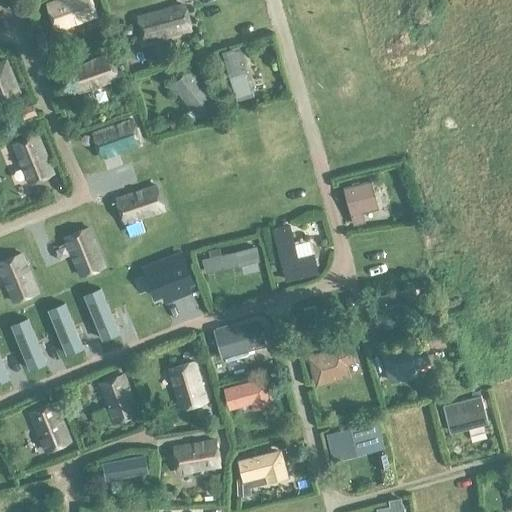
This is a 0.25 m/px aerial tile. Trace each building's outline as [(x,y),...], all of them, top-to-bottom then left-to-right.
[(92,0),(54,0),(46,3),(56,32),(98,17),(92,0)] [(214,0),(218,12),(251,2),(250,0),(214,0)] [(184,3),(135,16),(136,21),(135,21),(141,40),(142,40),(143,45),(192,32),(191,27),(192,27),(187,7),(185,7),(184,3)] [(349,12),(303,25),(308,44),(316,42),(318,50),(345,42),(343,35),(355,32),(349,12)] [(44,33),(35,36),(39,48),(48,45),(44,33)] [(239,47),(222,52),(237,101),(254,96),(239,47)] [(111,52),(68,67),(78,96),(120,81),(111,52)] [(8,58),(0,60),(0,103),(23,93),(8,58)] [(362,58),(316,70),(321,90),(328,88),(330,95),(357,87),(355,80),(367,77),(362,58)] [(190,69),(168,87),(176,96),(179,93),(199,118),(218,103),(190,69)] [(24,120),(37,114),(33,103),(19,108),(24,120)] [(375,103),(329,116),(334,135),(341,134),(343,141),(370,133),(368,126),(380,123),(375,103)] [(231,114),(246,161),(267,155),(252,108),(231,114)] [(133,117),(90,133),(100,161),(143,146),(133,117)] [(191,129),(197,154),(219,149),(213,124),(191,129)] [(39,133),(10,145),(28,186),(56,173),(39,133)] [(387,149),(341,161),(346,181),(353,179),(355,186),(382,179),(380,171),(392,168),(387,149)] [(293,204),(307,201),(298,163),(257,172),(261,191),(288,185),(293,204)] [(197,218),(242,202),(233,178),(188,195),(197,218)] [(157,183),(114,197),(124,226),(167,212),(157,183)] [(399,194),(353,207),(359,226),(366,224),(368,231),(395,224),(393,216),(405,213),(399,194)] [(290,224),(272,228),(286,282),(319,274),(314,254),(298,257),(290,224)] [(90,226),(62,237),(79,279),(108,267),(90,226)] [(412,239),(366,252),(371,271),(378,269),(380,277),(407,269),(405,262),(417,259),(412,239)] [(210,257),(202,259),(205,274),(260,261),(257,246),(222,254),(220,248),(209,250),(210,257)] [(23,251),(0,261),(0,275),(12,304),(40,293),(23,251)] [(193,283),(181,253),(143,268),(155,298),(163,295),(189,285),(193,283)] [(101,287),(83,294),(99,331),(117,324),(101,287)] [(415,287),(372,298),(379,329),(399,324),(397,314),(420,308),(415,287)] [(65,302),(48,309),(63,346),(81,338),(65,302)] [(315,306),(303,309),(310,336),(322,334),(319,323),(327,322),(324,312),(316,313),(315,306)] [(28,316),(11,324),(26,361),(44,353),(28,316)] [(227,325),(213,329),(222,359),(267,346),(259,319),(228,328),(227,325)] [(350,343),(307,355),(316,387),(351,377),(348,365),(356,363),(350,343)] [(425,343),(382,355),(391,383),(409,378),(408,371),(431,364),(425,343)] [(171,367),(165,369),(178,411),(185,409),(185,410),(202,405),(202,404),(207,402),(194,359),(189,361),(189,360),(171,366),(171,367)] [(122,375),(97,385),(112,423),(136,413),(122,375)] [(267,377),(224,388),(230,410),(252,403),(254,410),(274,405),(267,377)] [(511,382),(499,385),(505,414),(511,413),(511,382)] [(481,395),(443,405),(450,433),(489,424),(481,395)] [(386,411),(394,442),(426,433),(417,402),(386,411)] [(52,404),(28,414),(44,452),(68,442),(52,404)] [(374,423),(327,434),(331,451),(378,439),(374,423)] [(217,438),(172,446),(177,476),(222,468),(217,438)] [(282,448),(238,459),(243,480),(243,496),(252,494),(250,487),(267,483),(289,477),(282,448)] [(379,469),(389,467),(385,453),(376,455),(379,469)] [(143,460),(101,468),(104,485),(146,478),(143,460)] [(470,511),(470,489),(430,490),(430,511),(470,511)] [(136,507),(145,507),(145,493),(135,494),(136,507)] [(389,511),(405,511),(404,504),(403,504),(402,498),(389,500),(389,506),(388,506),(389,511)] [(287,511),(281,502),(266,511),(287,511)]
